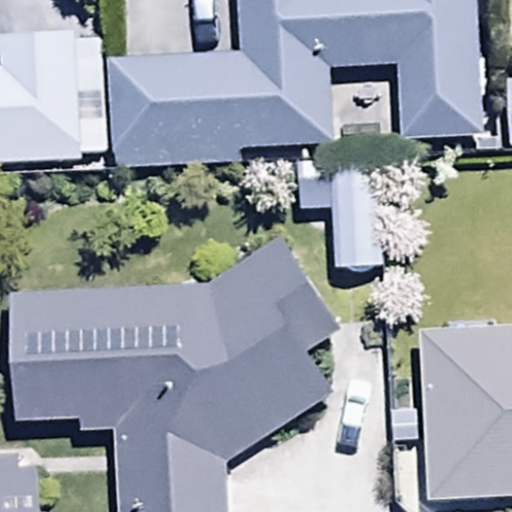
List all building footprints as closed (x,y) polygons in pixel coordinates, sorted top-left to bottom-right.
[(108,64),(112,170),(240,165),(240,153),(328,149),(325,72),(395,69),(398,144),(478,141),(472,0),(235,0),(238,60),(108,64)] [(0,169),(74,165),(67,37),(0,40),(0,67),(0,72),(0,169)] [(205,295),(10,300),(15,427),(78,425),(78,438),(116,437),(118,511),(226,511),(225,468),(268,438),(275,449),(322,417),(317,408),(333,397),(308,359),(340,338),(278,246),(205,295)] [(511,331),(418,336),(426,507),(511,503),(511,331)] [(35,511),(33,470),(0,471),(0,511),(35,511)]
